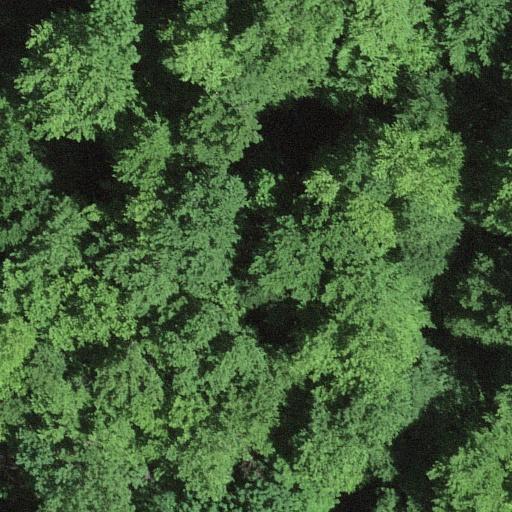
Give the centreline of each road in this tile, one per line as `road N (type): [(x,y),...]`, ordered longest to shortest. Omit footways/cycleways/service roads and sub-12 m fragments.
road 1 (track): [(0,444),(511,496)]
road 2 (motorway): [(351,0),(0,337)]
road 3 (motorway): [(193,511),(511,201)]
